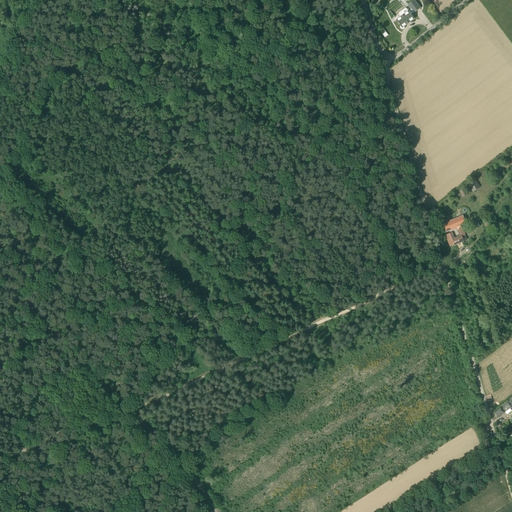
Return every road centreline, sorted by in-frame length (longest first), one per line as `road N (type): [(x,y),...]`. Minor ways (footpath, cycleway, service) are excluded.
road 1 (track): [(0,452),(135,408),(444,261)]
road 2 (track): [(24,301),(339,0)]
road 3 (unclassified): [(501,451),(387,74),(393,58)]
road 4 (track): [(135,408),(0,282)]
road 5 (track): [(129,410),(214,511)]
